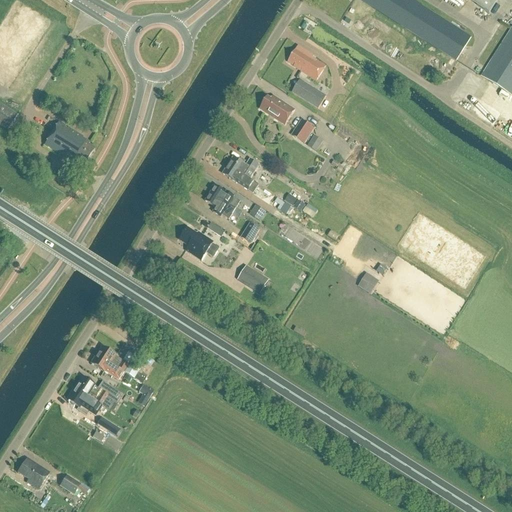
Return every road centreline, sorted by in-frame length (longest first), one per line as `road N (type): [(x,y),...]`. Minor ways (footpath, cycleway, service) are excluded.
road 1 (trunk): [(476,511),(0,209)]
road 2 (unclassified): [(0,469),(297,0)]
road 3 (primary): [(0,340),(53,281),(109,194),(144,132),(161,79)]
road 4 (primary): [(143,75),(131,125),(100,188),(45,275),(0,319)]
